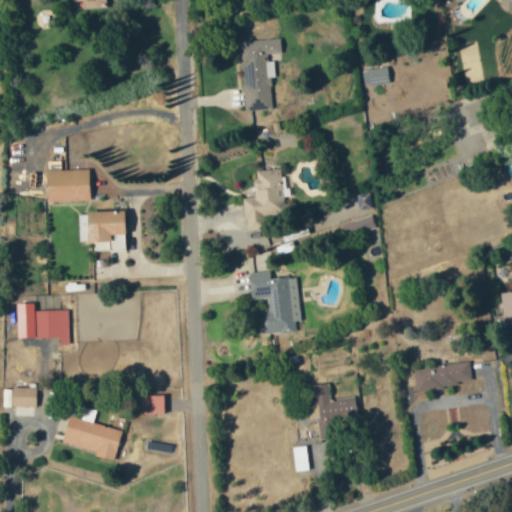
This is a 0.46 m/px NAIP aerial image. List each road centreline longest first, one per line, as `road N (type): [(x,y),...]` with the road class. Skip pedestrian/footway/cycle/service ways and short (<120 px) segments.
road 1 (residential): [(199,511),(175,0)]
road 2 (tertiary): [(368,511),(511,462)]
